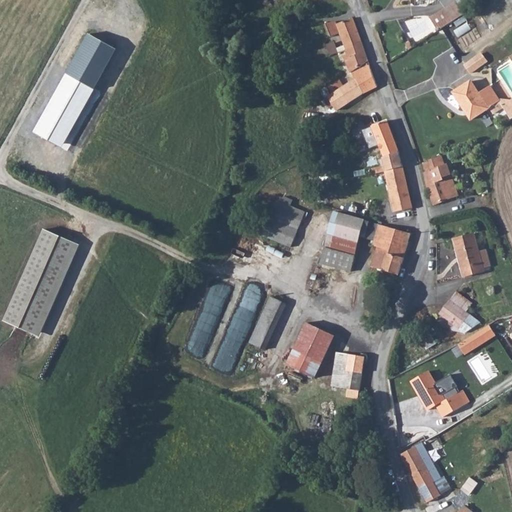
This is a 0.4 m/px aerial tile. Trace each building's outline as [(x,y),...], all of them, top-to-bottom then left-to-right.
[(461,0),(457,0),(442,10),(451,23),(469,11),(461,0)] [(431,17),(439,30),(451,23),(442,10),(431,17)] [(363,44),(352,19),(338,24),(336,21),(327,23),(332,36),(340,34),(347,50),(363,44)] [(65,147),(118,50),(90,33),(35,131),(65,147)] [(363,44),(347,50),(348,54),(344,57),(350,70),(368,62),(363,44)] [(487,63),(480,52),(462,64),(469,75),(487,63)] [(368,62),(350,70),(355,80),(364,95),(376,87),(368,62)] [(340,88),(350,103),(364,95),(355,80),(340,88)] [(333,82),(327,85),(333,94),(329,97),(337,111),(350,103),(340,88),(337,89),(333,82)] [(499,104),(497,102),(489,90),(479,97),(470,83),(453,94),(465,113),(468,111),(474,119),(499,104)] [(509,121),(511,119),(511,100),(511,101),(497,102),(499,104),(509,121)] [(398,153),(387,122),(379,125),(376,120),(363,126),(371,142),(376,140),(384,158),(398,153)] [(384,158),(382,159),(384,167),(386,172),(403,168),(398,153),(384,158)] [(440,156),(426,161),(428,168),(442,163),(440,156)] [(430,173),(424,175),(433,205),(450,200),(441,179),(451,175),(447,165),(443,166),(442,163),(428,168),(430,173)] [(372,170),(373,175),(385,173),(386,172),(384,167),(372,170)] [(407,186),(403,168),(386,172),(385,173),(389,190),(407,186)] [(459,197),(451,175),(441,179),(450,200),(459,197)] [(407,186),(389,190),(396,213),(411,209),(407,186)] [(276,202),(265,229),(282,235),(294,209),(276,202)] [(293,239),(301,222),(305,214),(294,209),(282,235),(293,239)] [(364,240),(368,222),(336,213),(325,247),(353,256),(358,239),(364,240)] [(372,266),(398,275),(406,250),(409,234),(368,222),(364,240),(370,242),(370,247),(376,249),(372,266)] [(282,235),(265,229),(262,237),(291,248),(295,240),(293,239),(282,235)] [(488,271),(485,261),(480,244),(477,235),(456,241),(467,278),(488,271)] [(70,247),(41,236),(5,330),(34,341),(70,247)] [(480,244),(485,261),(493,258),(487,242),(480,244)] [(339,255),(354,260),(356,256),(353,256),(325,247),(324,250),(339,255)] [(351,271),(354,260),(339,255),(324,250),(320,262),(351,271)] [(471,307),(475,303),(459,292),(442,315),(462,330),(476,311),(471,307)] [(261,346),(282,302),(271,297),(251,341),(261,346)] [(241,300),(219,360),(235,366),(257,306),(241,300)] [(335,336),(307,322),(288,364),(316,376),(335,336)] [(459,342),(466,354),(498,335),(491,323),(459,342)] [(335,352),(330,387),(346,389),(345,397),(358,399),(364,357),(335,352)] [(447,401),(430,372),(413,381),(430,411),(439,406),(446,416),(468,404),(463,393),(447,401)] [(409,468),(430,456),(424,444),(402,456),(409,468)] [(409,468),(413,476),(426,468),(434,463),(430,456),(409,468)] [(428,471),(435,482),(443,478),(442,465),(437,468),(428,471)] [(413,476),(420,490),(435,482),(428,471),(426,468),(413,476)] [(462,487),(470,493),(477,484),(469,478),(462,487)] [(435,482),(420,490),(427,501),(440,494),(435,482)]
